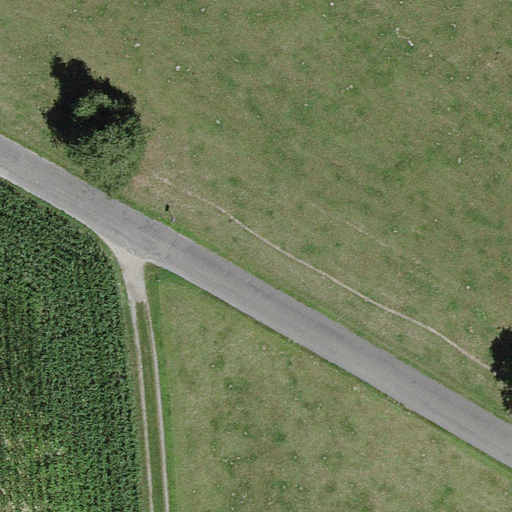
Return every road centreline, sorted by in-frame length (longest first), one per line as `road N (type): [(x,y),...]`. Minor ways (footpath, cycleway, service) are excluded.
road 1 (unclassified): [(0,164),(511,453)]
road 2 (track): [(138,240),(156,511)]
